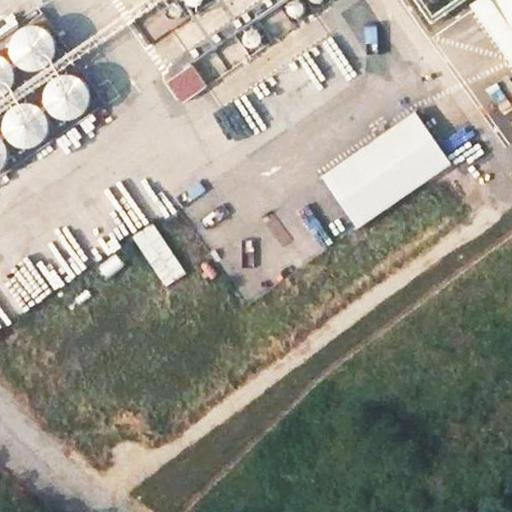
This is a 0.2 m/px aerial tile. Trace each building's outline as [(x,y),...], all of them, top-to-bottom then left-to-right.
[(511,0),(462,0),(510,70),(511,68),(511,0)] [(383,61),(384,33),(368,33),(368,61),(383,61)] [(339,39),(326,47),(340,70),(354,61),(339,39)] [(423,115),(325,178),(360,233),(459,169),(423,115)] [(168,289),(190,276),(157,224),(135,238),(168,289)]
